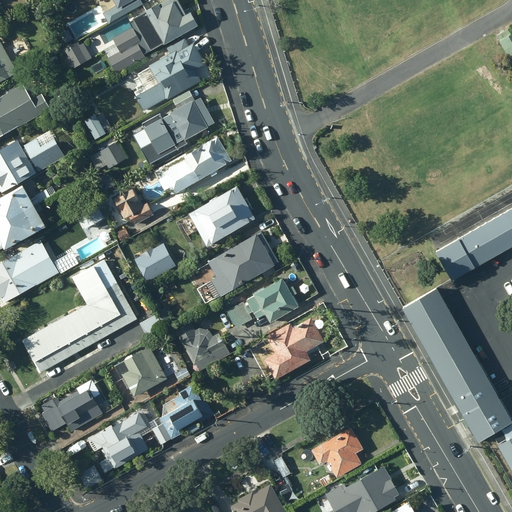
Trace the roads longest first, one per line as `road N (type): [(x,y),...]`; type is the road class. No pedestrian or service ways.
road 1 (secondary): [(389,348),(295,184),(233,0)]
road 2 (residential): [(389,348),(97,511)]
road 3 (secondary): [(482,511),(389,348)]
road 4 (residential): [(62,511),(0,403)]
